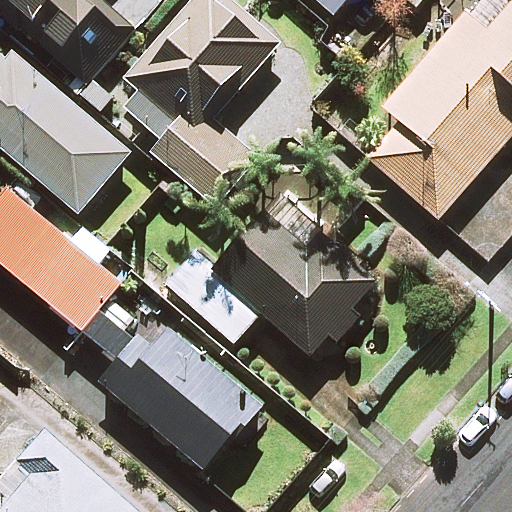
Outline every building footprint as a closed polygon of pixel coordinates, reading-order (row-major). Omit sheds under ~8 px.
[(0,0),(0,1),(87,84),(132,37),(93,0),(0,0)] [(278,47),(222,0),(197,0),(127,83),(146,99),(131,117),(163,144),(153,155),(216,210),(256,163),(202,117),(233,81),(243,89),(278,47)] [(359,0),(312,0),(337,24),(359,0)] [(511,0),(480,0),(382,111),(399,126),(369,161),(438,222),(511,138),(511,0)] [(130,157),(0,44),(0,150),(78,218),(130,157)] [(296,212),(270,189),(245,216),(252,223),(211,268),(197,255),(168,287),(234,346),(261,316),(316,366),(383,292),(321,235),(329,227),(304,203),(296,212)] [(0,266),(106,353),(116,361),(96,386),(202,472),(231,437),(239,443),(264,413),(166,332),(152,349),(126,328),(133,320),(109,301),(121,285),(8,193),(0,202),(0,266)] [(130,511),(42,433),(15,463),(33,478),(2,511),(130,511)]
